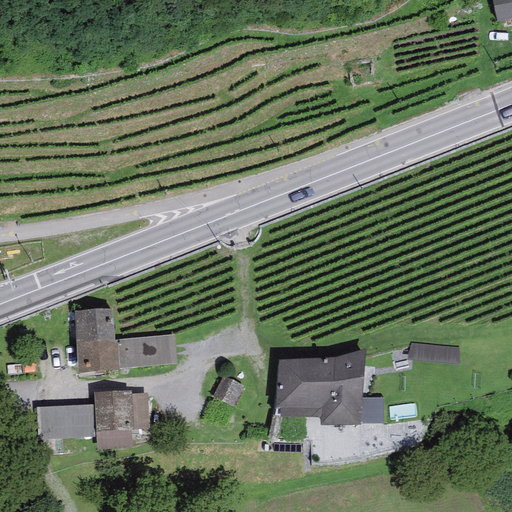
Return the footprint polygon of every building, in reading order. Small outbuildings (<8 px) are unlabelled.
[(511,0),(492,0),(499,30),(511,26),(511,0)] [(112,309),(74,312),(78,374),(119,371),(119,369),(117,341),(114,341),(112,309)] [(174,336),(117,341),(119,369),(176,364),(174,336)] [(334,358),(279,361),(274,408),(281,408),(280,417),(320,418),(319,426),(361,426),(361,424),(362,399),(365,349),(334,358)] [(242,387),(222,377),(212,396),(232,407),(242,387)] [(131,391),(93,393),(94,406),(95,437),(96,451),(132,449),(131,431),(149,430),(147,393),(131,394),(131,391)] [(383,398),(362,399),(361,424),(383,424),(383,398)] [(95,437),(94,406),(36,409),(37,440),(95,437)]
